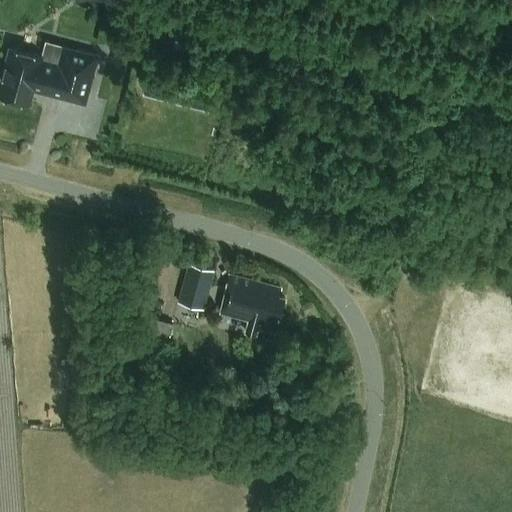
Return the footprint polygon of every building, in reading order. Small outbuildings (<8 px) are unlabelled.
[(0,94),(30,102),(33,89),(64,97),(65,94),(85,99),(97,54),(64,45),(59,63),(41,58),(42,55),(9,47),(0,80),(0,94)] [(185,265),(175,303),(202,311),(212,272),(185,265)] [(275,332),(284,298),(278,296),(280,288),(229,274),(219,311),(248,319),(247,325),(275,332)] [(153,339),(168,342),(173,323),(142,316),(137,335),(133,353),(148,357),(153,339)] [(170,384),(177,376),(170,370),(163,379),(170,384)] [(75,427),(78,406),(66,404),(62,424),(75,427)]
